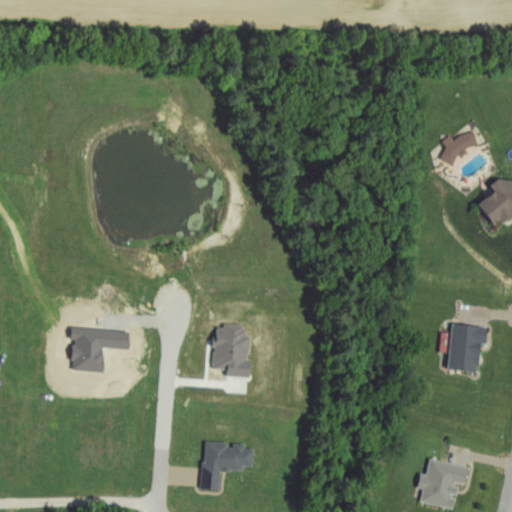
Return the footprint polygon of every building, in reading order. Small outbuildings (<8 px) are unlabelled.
[(442,144),(445,146),(439,158),(451,165),(457,153),(464,156),(475,136),(461,129),(455,140),(446,135),(442,144)] [(511,213),(511,181),(487,178),(484,203),(476,202),(474,219),(502,222),(503,212),(511,213)] [(445,370),(474,372),(476,343),(483,344),(485,327),(448,324),(445,370)] [(247,377),(248,328),(216,328),(216,338),(210,338),(210,368),(222,369),(221,376),(247,377)] [(200,489),(218,490),(219,470),(242,471),(242,466),(251,466),(252,449),(243,448),(243,444),(226,443),(226,442),(202,441),(200,489)] [(449,509),(455,483),(464,485),(468,467),(427,459),(424,475),(416,473),(414,486),(420,487),(417,502),(449,509)]
